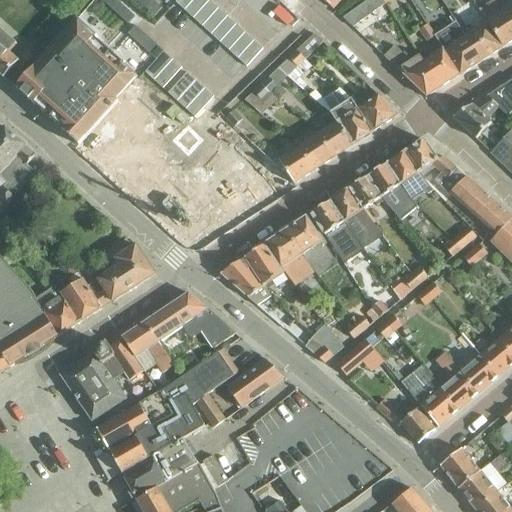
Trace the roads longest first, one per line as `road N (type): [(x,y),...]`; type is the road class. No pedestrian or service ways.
road 1 (secondary): [(420,467),(188,270)]
road 2 (residential): [(188,270),(424,117)]
road 3 (secondary): [(188,270),(0,102)]
road 4 (residential): [(26,381),(188,270)]
road 5 (residential): [(424,117),(297,0)]
road 6 (residential): [(105,511),(26,381)]
